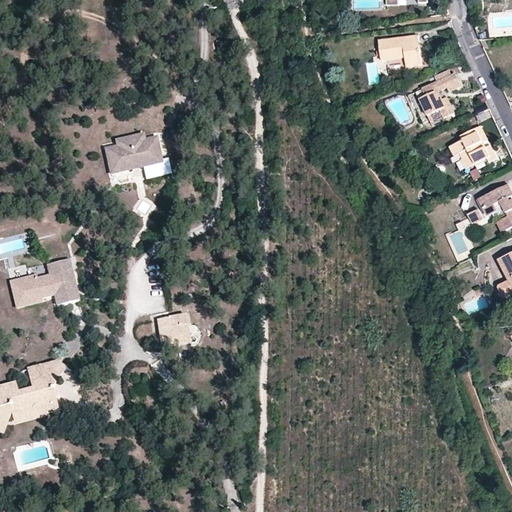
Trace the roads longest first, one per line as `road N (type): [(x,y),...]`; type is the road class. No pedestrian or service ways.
road 1 (track): [(201,0),(206,33),(192,92),(214,134),(218,211),(142,261),(129,341),(211,441),(234,511)]
road 2 (track): [(256,511),(258,83),(231,0)]
road 3 (residential): [(511,124),(457,0)]
